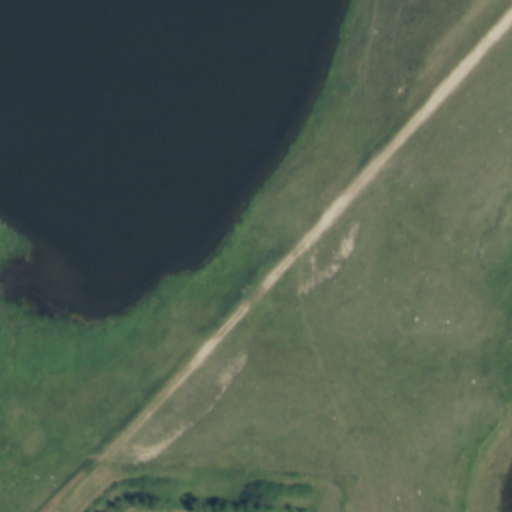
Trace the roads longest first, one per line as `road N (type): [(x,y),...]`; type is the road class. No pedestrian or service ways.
road 1 (track): [(52,511),(511,15)]
road 2 (track): [(211,344),(274,333),(333,357),(388,425),(427,511)]
